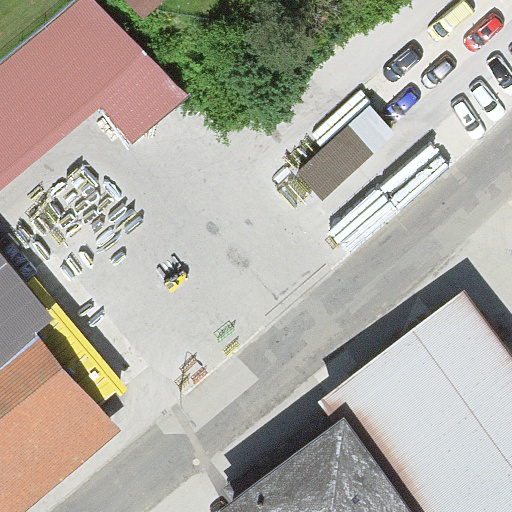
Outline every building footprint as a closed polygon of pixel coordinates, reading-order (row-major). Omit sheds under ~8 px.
[(102,0),(90,0),(0,78),(0,183),(96,100),(135,145),(188,98),(102,0)] [(128,0),(140,12),(153,0),(128,0)] [(304,156),(337,185),(381,136),(348,107),(304,156)] [(0,511),(22,511),(118,434),(0,290),(0,511)] [(511,511),(511,345),(476,296),(209,488),(225,511),(511,511)]
